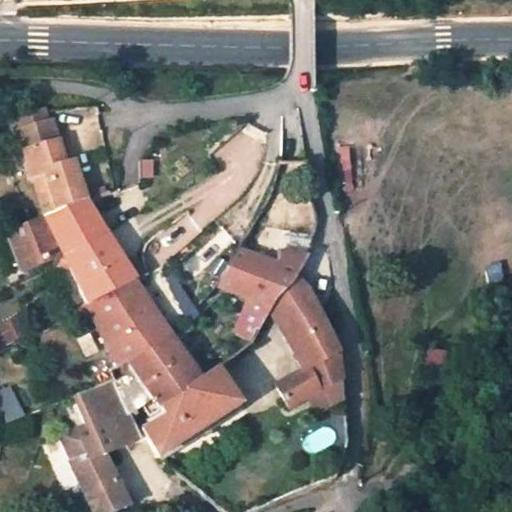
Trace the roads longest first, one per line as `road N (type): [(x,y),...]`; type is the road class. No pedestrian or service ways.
road 1 (residential): [(302,0),(303,85),(354,411),(349,511)]
road 2 (unclassified): [(367,511),(454,433),(511,399)]
